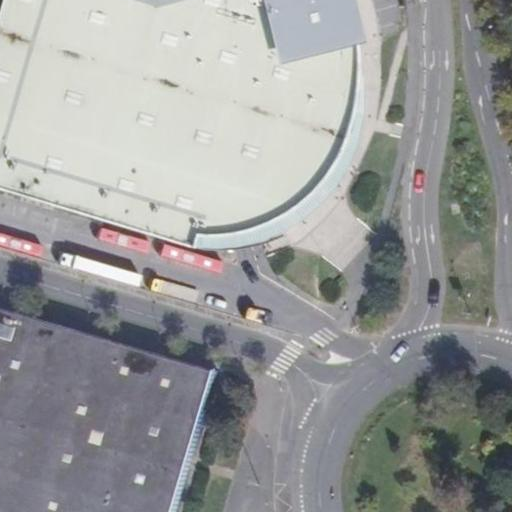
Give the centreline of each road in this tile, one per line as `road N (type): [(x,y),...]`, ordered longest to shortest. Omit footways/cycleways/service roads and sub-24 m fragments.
road 1 (tertiary): [(437,0),(440,88),(423,195),(432,292),(419,356)]
road 2 (unclassified): [(283,357),(0,272)]
road 3 (tertiary): [(503,164),(465,0)]
road 4 (tertiary): [(511,319),(503,164)]
